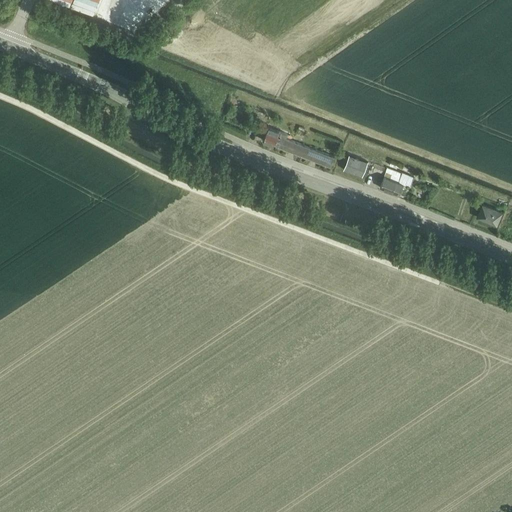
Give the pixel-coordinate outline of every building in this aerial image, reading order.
[(330,167),(334,157),(289,140),(290,138),(287,137),(287,135),(267,127),(262,141),(330,167)] [(363,177),(369,162),(350,154),(345,169),(363,177)] [(379,187),(397,194),(398,195),(403,183),(406,175),(402,174),(387,168),(379,187)] [(403,172),(402,174),(406,175),(403,183),(410,185),(414,176),(403,172)] [(501,212),(481,205),(480,208),(478,208),(477,210),(479,211),(477,217),(496,224),(501,212)]
